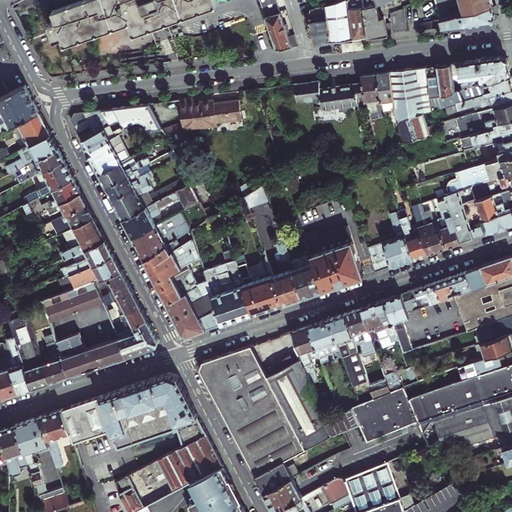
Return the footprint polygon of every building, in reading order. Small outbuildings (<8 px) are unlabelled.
[(82,0),(54,10),(58,21),(50,24),(56,40),(63,37),(66,44),(131,22),(135,34),(218,5),(215,0),(82,0)] [(279,7),(275,8),(272,9),(268,0),(260,0),(270,29),(276,48),(292,46),(279,7)] [(347,0),(340,0),(325,5),(330,41),(353,38),(347,0)] [(347,0),(353,38),(369,36),(363,0),(347,0)] [(374,0),(363,0),(369,36),(389,33),(384,17),(380,18),(377,6),(374,0)] [(434,0),(440,19),(492,5),(491,0),(434,0)] [(310,25),(315,43),(330,41),(325,5),(310,9),(310,25)] [(492,5),(440,19),(429,22),(431,27),(491,20),(495,13),(492,5)] [(393,32),(407,30),(405,15),(391,17),(393,32)] [(224,46),(252,40),(248,21),(220,27),(224,46)] [(460,86),(461,89),(511,74),(508,60),(505,57),(501,56),(451,62),(454,80),(461,78),(462,85),(460,86)] [(443,94),(456,90),(454,80),(451,62),(438,64),(443,94)] [(427,66),(430,85),(440,84),(441,93),(443,101),(450,99),(450,101),(457,99),(456,90),(443,94),(438,64),(427,66)] [(423,112),(433,110),(431,98),(430,85),(427,66),(389,71),(395,108),(395,113),(398,120),(423,112)] [(395,108),(389,71),(377,72),(380,92),(383,104),(384,107),(384,109),(395,108)] [(366,103),(367,106),(383,104),(380,92),(377,72),(362,74),(363,82),(365,99),(366,103)] [(456,90),(457,99),(486,91),(487,94),(511,86),(511,74),(461,89),(456,90)] [(0,96),(10,92),(4,80),(0,81),(0,96)] [(365,99),(363,82),(321,87),(320,80),(299,83),(304,100),(321,97),(322,108),(341,106),(342,111),(367,107),(366,103),(365,99)] [(18,122),(39,111),(25,84),(10,92),(0,96),(0,131),(13,125),(18,122)] [(481,104),(483,109),(511,100),(511,86),(487,94),(459,102),(462,109),(481,104)] [(217,120),(242,117),(240,100),(215,102),(215,99),(196,101),(196,96),(179,99),(183,130),(195,128),(194,127),(218,124),(217,120)] [(511,100),(483,109),(456,117),(462,136),(496,126),(495,123),(501,121),(500,121),(511,116),(511,100)] [(149,103),(111,108),(117,120),(121,118),(126,127),(134,123),(136,122),(139,122),(141,123),(143,125),(145,126),(146,128),(162,126),(149,103)] [(111,108),(101,109),(109,124),(110,124),(117,120),(111,108)] [(92,110),(102,128),(109,124),(101,109),(92,110)] [(87,119),(91,126),(94,132),(102,128),(92,110),(83,111),(87,119)] [(22,130),(30,144),(51,133),(39,111),(18,122),(18,124),(18,126),(20,130),(22,130)] [(71,119),(75,126),(87,119),(83,111),(75,112),(71,119)] [(423,112),(398,120),(405,142),(430,134),(427,126),(423,112)] [(496,126),(462,136),(464,143),(468,141),(470,149),(497,142),(511,136),(511,116),(500,121),(501,121),(495,123),(496,126)] [(88,151),(111,138),(119,134),(126,131),(124,128),(126,127),(121,118),(117,120),(120,126),(113,130),(110,124),(109,124),(102,128),(94,132),(82,139),(88,151)] [(78,133),(91,126),(87,119),(75,126),(78,133)] [(18,124),(18,122),(13,125),(24,147),(30,144),(22,130),(20,130),(18,126),(18,124)] [(427,126),(430,134),(441,131),(439,122),(427,126)] [(167,136),(169,140),(185,134),(183,130),(179,123),(163,128),(167,136)] [(78,133),(82,139),(94,132),(91,126),(78,133)] [(27,163),(37,158),(58,147),(51,133),(30,144),(24,147),(19,149),(22,156),(6,165),(10,173),(18,168),(27,163)] [(114,145),(123,141),(119,134),(111,138),(114,145)] [(501,157),(511,153),(511,136),(497,142),(501,157)] [(88,151),(100,173),(133,155),(135,154),(133,149),(129,151),(123,141),(114,145),(111,138),(88,151)] [(0,147),(0,159),(11,154),(6,146),(3,148),(3,146),(0,147)] [(37,174),(64,159),(58,147),(37,158),(27,163),(30,169),(21,174),(17,176),(20,182),(37,174)] [(511,171),(511,153),(501,157),(501,158),(452,173),(455,182),(445,185),(444,189),(445,194),(458,190),(488,179),(511,171)] [(106,185),(140,167),(145,165),(157,158),(155,154),(153,154),(145,158),(144,158),(137,161),(133,155),(100,173),(106,185)] [(13,202),(16,208),(24,204),(29,201),(38,196),(52,189),(74,177),(64,159),(37,174),(43,186),(13,202)] [(18,168),(21,174),(30,169),(27,163),(18,168)] [(148,172),(145,165),(140,167),(144,174),(148,172)] [(144,174),(140,167),(106,185),(112,197),(142,181),(141,178),(140,177),(141,176),(144,174)] [(511,171),(488,179),(491,187),(502,183),(505,184),(511,181),(511,171)] [(123,218),(145,206),(140,195),(148,190),(153,187),(149,178),(151,177),(150,174),(148,172),(144,174),(141,176),(140,177),(141,178),(142,181),(112,197),(123,218)] [(182,187),(191,182),(187,175),(179,180),(182,187)] [(294,176),(287,178),(290,191),(297,190),(294,176)] [(39,213),(44,210),(81,191),(74,177),(52,189),(56,196),(42,204),(38,196),(29,201),(24,204),(28,211),(33,209),(35,214),(39,213)] [(493,193),(511,186),(511,181),(505,184),(502,183),(491,187),(493,193)] [(132,236),(156,223),(152,216),(160,213),(161,210),(159,208),(180,197),(185,207),(200,200),(191,182),(182,187),(154,201),(145,206),(123,218),(132,236)] [(245,195),(249,207),(270,200),(264,183),(245,195)] [(476,199),(483,219),(511,208),(511,186),(493,193),(476,199)] [(154,201),(148,190),(140,195),(145,206),(154,201)] [(445,194),(445,195),(460,241),(473,237),(471,229),(458,190),(445,194)] [(59,216),(87,202),(81,191),(44,210),(47,216),(57,211),(59,216)] [(350,194),(343,196),(347,208),(354,206),(350,194)] [(460,241),(445,195),(437,197),(443,217),(438,219),(447,246),(460,241)] [(421,203),(437,249),(447,246),(438,219),(433,220),(427,201),(421,203)] [(74,226),(94,216),(87,202),(59,216),(44,224),(41,225),(45,233),(55,228),(71,220),(72,223),(74,226)] [(427,253),(437,249),(421,203),(412,206),(418,224),(427,253)] [(156,223),(132,236),(145,260),(177,239),(188,232),(191,230),(184,208),(156,223)] [(427,253),(418,224),(411,226),(405,208),(398,210),(414,257),(427,253)] [(511,208),(483,219),(485,225),(471,229),(473,237),(511,223),(511,208)] [(414,257),(398,210),(391,212),(390,214),(398,237),(367,247),(372,262),(375,270),(414,257)] [(41,225),(44,224),(39,213),(35,214),(41,225)] [(63,258),(67,257),(106,238),(94,216),(74,226),(63,231),(71,246),(60,251),(63,258)] [(71,220),(55,228),(57,231),(72,223),(71,220)] [(320,229),(305,234),(314,261),(323,288),(364,274),(361,265),(347,225),(321,234),(320,229)] [(303,295),(293,268),(281,233),(274,236),(276,241),(275,241),(282,259),(277,261),(280,272),(273,274),(283,302),(290,299),(303,295)] [(61,267),(64,275),(94,263),(114,253),(106,238),(67,257),(70,263),(61,267)] [(157,283),(188,264),(200,257),(194,238),(181,246),(148,266),(157,283)] [(181,246),(177,239),(145,260),(148,266),(181,246)] [(283,302),(273,274),(267,258),(256,261),(257,264),(249,267),(241,246),(233,248),(254,312),(283,302)] [(254,312),(233,248),(223,252),(226,261),(204,269),(208,278),(223,322),(254,312)] [(94,279),(104,276),(122,269),(114,253),(94,263),(64,275),(64,276),(67,282),(84,276),(86,283),(94,279)] [(472,288),(511,274),(511,254),(466,270),(472,288)] [(188,264),(193,273),(204,266),(200,257),(188,264)] [(323,288),(314,261),(293,268),(303,295),(323,288)] [(193,273),(188,264),(157,283),(183,332),(188,334),(223,322),(208,278),(198,284),(193,273)] [(103,300),(105,304),(133,291),(122,269),(104,276),(111,292),(102,297),(103,300)] [(472,288),(466,270),(450,276),(454,287),(456,294),(472,288)] [(475,327),(511,314),(511,274),(472,288),(456,294),(455,294),(467,330),(475,327)] [(451,288),(454,287),(450,276),(435,281),(441,299),(449,296),(448,291),(450,290),(451,288)] [(51,320),(103,300),(102,297),(94,279),(86,283),(43,298),(51,320)] [(441,299),(435,281),(401,293),(407,311),(411,310),(406,295),(415,292),(416,297),(419,297),(422,306),(441,299)] [(31,303),(26,291),(19,294),(24,306),(25,305),(31,303)] [(109,312),(111,318),(141,305),(133,291),(105,304),(107,309),(114,306),(116,309),(109,312)] [(408,316),(407,311),(401,293),(395,295),(402,318),(408,316)] [(394,326),(404,323),(402,318),(395,295),(384,298),(392,322),(393,321),(394,326)] [(399,338),(394,326),(393,321),(392,322),(384,298),(361,306),(369,329),(375,326),(376,328),(377,328),(380,338),(390,334),(392,340),(399,338)] [(8,312),(14,329),(33,386),(51,380),(44,361),(42,353),(25,305),(24,306),(8,312)] [(122,320),(126,327),(147,318),(141,305),(111,318),(117,331),(120,330),(117,322),(122,320)] [(390,390),(385,376),(382,367),(377,368),(374,361),(375,361),(372,352),(376,351),(369,329),(361,306),(345,312),(355,341),(360,339),(365,354),(366,354),(372,370),(366,372),(374,397),(390,390)] [(341,348),(349,372),(364,367),(360,356),(355,341),(345,312),(330,317),(341,348)] [(511,314),(475,327),(480,341),(511,330),(511,314)] [(341,348),(330,317),(309,324),(320,354),(326,371),(332,369),(327,353),(324,344),(328,343),(331,351),(341,348)] [(119,336),(128,354),(157,344),(159,340),(147,318),(126,327),(120,330),(117,331),(119,336)] [(404,323),(394,326),(399,338),(400,342),(403,351),(412,348),(410,341),(410,340),(404,323)] [(320,354),(309,324),(293,330),(300,352),(302,356),(312,386),(316,384),(315,382),(319,380),(311,357),(320,354)] [(44,361),(51,380),(69,374),(63,355),(57,338),(53,326),(48,328),(49,334),(45,336),(50,351),(48,351),(51,359),(44,361)] [(10,360),(20,391),(33,386),(14,329),(8,331),(10,337),(9,337),(10,341),(4,343),(10,360)] [(511,330),(480,341),(485,356),(511,346),(511,330)] [(57,338),(63,355),(69,374),(128,354),(119,336),(86,347),(80,331),(57,338)] [(399,338),(392,340),(390,334),(380,338),(384,348),(400,342),(399,338)] [(251,344),(203,361),(200,369),(255,474),(284,459),(306,447),(268,374),(251,344)] [(471,375),(511,361),(511,346),(485,356),(466,362),(471,375)] [(42,353),(44,361),(51,359),(48,351),(42,353)] [(268,374),(306,447),(331,434),(359,423),(352,406),(323,417),(312,386),(302,356),(295,360),(291,353),(269,365),(273,372),(268,374)] [(364,367),(366,372),(372,370),(366,354),(365,354),(360,356),(364,367)] [(0,384),(4,396),(20,391),(10,360),(0,363),(0,384)] [(486,402),(511,393),(511,361),(471,375),(432,388),(413,395),(408,397),(418,418),(424,430),(431,420),(486,402)] [(397,371),(385,376),(390,390),(403,385),(397,371)] [(177,428),(184,444),(207,432),(177,374),(170,372),(63,408),(71,431),(74,441),(111,429),(117,447),(177,428)] [(359,423),(366,440),(418,418),(408,397),(403,385),(390,390),(374,397),(360,403),(352,406),(359,423)] [(511,429),(511,393),(486,402),(431,420),(444,452),(511,429)] [(49,443),(58,470),(62,469),(60,465),(63,464),(60,453),(60,451),(55,436),(71,431),(63,408),(40,416),(49,443)] [(29,450),(49,443),(40,416),(16,424),(25,450),(29,462),(29,464),(34,462),(29,450)] [(0,440),(8,461),(10,469),(12,473),(14,474),(21,472),(22,470),(20,465),(29,462),(25,450),(16,424),(0,428),(0,440)] [(120,491),(126,511),(131,511),(147,504),(191,481),(195,479),(210,470),(224,463),(207,432),(184,444),(116,480),(117,483),(129,477),(133,485),(120,491)] [(255,474),(264,490),(292,476),(284,459),(255,474)] [(352,497),(357,511),(398,511),(405,509),(400,494),(398,488),(390,464),(389,460),(346,476),(337,476),(321,484),(333,508),(352,497)] [(34,462),(29,464),(34,477),(39,493),(41,500),(45,511),(69,504),(65,492),(60,476),(44,481),(38,463),(34,462)] [(247,511),(245,506),(244,507),(240,500),(242,500),(235,487),(236,486),(224,463),(210,470),(195,479),(191,481),(196,492),(199,497),(194,500),(190,503),(191,506),(194,511),(247,511)] [(466,489),(469,494),(486,489),(477,472),(458,478),(466,489)] [(274,510),(300,496),(302,494),(296,484),(292,476),(264,490),(274,510)] [(191,495),(194,500),(199,497),(196,492),(191,495)] [(275,511),(309,511),(300,496),(274,510),(275,511)] [(486,500),(480,507),(485,511),(492,511),(495,509),(486,500)] [(485,511),(480,507),(473,501),(461,511),(485,511)]
